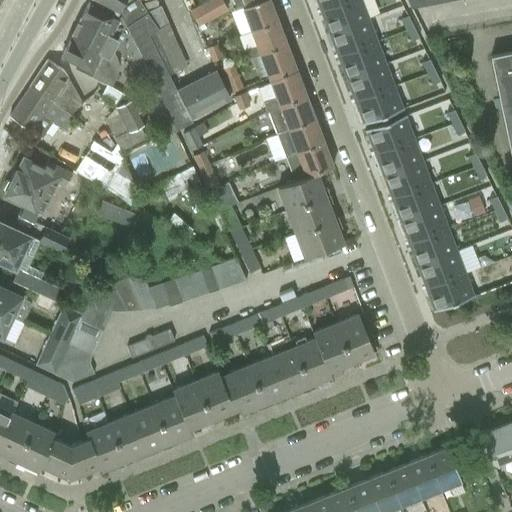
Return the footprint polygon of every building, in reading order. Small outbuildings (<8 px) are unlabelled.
[(131,57),(136,48),(121,17),(96,0),(89,0),(79,20),(110,37),(106,44),(113,47),(125,53),(124,54),(131,57)] [(96,0),(121,17),(136,48),(136,47),(162,102),(176,131),(191,123),(189,119),(174,89),(167,74),(148,36),(158,28),(147,13),(139,0),(96,0)] [(221,0),(206,0),(190,9),(198,25),(199,26),(227,11),(221,0)] [(232,0),(236,10),(241,8),(249,31),(276,20),(268,0),(232,0)] [(315,0),(320,11),(349,0),(315,0)] [(360,0),(349,0),(320,11),(328,34),(368,19),(360,0)] [(423,0),(406,0),(411,8),(424,6),(423,0)] [(160,6),(147,13),(158,28),(167,23),(160,6)] [(407,15),(399,19),(405,30),(413,27),(407,15)] [(368,19),(328,34),(337,56),(376,41),(368,19)] [(79,20),(61,55),(62,56),(77,63),(76,66),(81,68),(90,73),(89,75),(109,85),(115,72),(116,64),(114,57),(111,52),(113,47),(106,44),(110,37),(79,20)] [(246,59),(258,54),(285,44),(276,20),(249,31),(255,45),(243,50),(246,59)] [(413,27),(405,30),(410,42),(418,38),(413,27)] [(376,41),(337,56),(345,78),(385,63),(376,41)] [(217,44),(206,49),(212,62),(222,57),(217,44)] [(285,44),(258,54),(267,78),(268,80),(295,70),(294,68),(285,44)] [(511,50),(490,55),(511,153),(511,152),(511,50)] [(47,59),(29,86),(72,115),(80,102),(79,101),(80,99),(68,76),(63,70),(57,66),(47,59)] [(429,59),(421,63),(426,74),(434,70),(429,59)] [(385,63),(345,78),(354,100),(393,85),(385,63)] [(215,69),(174,89),(189,119),(229,99),(215,69)] [(274,98),(263,102),(266,111),(268,110),(305,96),(296,72),(295,70),(268,80),(269,83),(274,98)] [(434,70),(426,74),(432,85),(439,81),(434,70)] [(237,75),(225,79),(231,92),(242,88),(237,75)] [(393,85),(354,100),(362,123),(361,123),(362,125),(403,109),(403,107),(402,108),(393,85)] [(29,86),(9,116),(10,116),(23,125),(31,131),(41,137),(52,122),(65,130),(73,117),(71,115),(72,115),(29,86)] [(244,92),(233,96),(238,110),(249,106),(244,92)] [(268,110),(277,134),(314,120),(305,96),(268,110)] [(113,137),(119,150),(144,137),(139,126),(146,123),(134,98),(115,107),(127,131),(113,137)] [(453,110),(445,113),(451,124),(459,121),(453,109),(453,110)] [(405,114),(364,130),(364,132),(366,131),(374,154),(413,139),(405,116),(406,116),(405,114)] [(277,134),(276,135),(285,157),(296,153),(323,143),(314,120),(277,134)] [(459,121),(451,124),(456,136),(464,132),(459,121)] [(193,129),(183,133),(191,150),(201,145),(193,129)] [(413,139),(374,154),(382,176),(422,161),(413,139)] [(296,153),(285,157),(285,158),(293,180),(294,181),(316,173),(332,168),(323,144),(323,143),(296,153)] [(193,156),(192,156),(198,169),(209,164),(202,151),(193,156)] [(475,153),(467,157),(472,168),(480,164),(475,153)] [(85,156),(76,171),(103,188),(112,173),(85,156)] [(18,215),(32,223),(38,213),(39,213),(55,183),(64,187),(71,174),(46,161),(42,168),(23,158),(11,180),(5,180),(1,188),(5,193),(4,195),(23,205),(18,215)] [(422,161),(382,176),(391,198),(430,183),(422,161)] [(209,164),(198,169),(204,182),(215,178),(209,164)] [(480,164),(472,168),(478,179),(485,175),(480,164)] [(325,197),(316,173),(294,181),(277,188),(286,212),(325,197)] [(118,174),(105,189),(131,205),(137,194),(133,184),(118,174)] [(151,187),(131,180),(133,184),(137,194),(151,187)] [(430,183),(391,198),(399,220),(439,206),(430,183)] [(207,197),(213,211),(223,206),(216,192),(207,197)] [(496,196),(488,200),(493,211),(501,207),(496,196)] [(334,220),(325,197),(286,212),(294,235),(334,220)] [(478,197),(466,201),(472,216),(484,212),(478,197)] [(101,201),(96,213),(131,228),(136,216),(101,201)] [(219,210),(228,229),(239,224),(230,206),(219,210)] [(439,206),(399,220),(408,243),(447,228),(439,206)] [(501,207),(493,211),(499,222),(507,218),(501,207)] [(183,238),(192,227),(172,211),(163,223),(183,238)] [(334,220),(294,235),(303,258),(343,243),(334,220)] [(0,262),(14,268),(28,236),(0,223),(0,262)] [(38,238),(62,250),(68,237),(43,226),(38,238)] [(447,228),(408,243),(416,265),(456,250),(447,228)] [(231,234),(249,273),(259,268),(241,229),(231,234)] [(456,250),(416,265),(425,287),(464,272),(456,250)] [(234,257),(222,261),(230,285),(245,280),(234,257)] [(222,261),(209,265),(218,289),(230,285),(222,261)] [(209,265),(197,270),(205,293),(218,289),(209,265)] [(19,269),(13,282),(63,305),(69,292),(19,269)] [(140,270),(126,276),(138,305),(152,299),(147,287),(140,270)] [(197,270),(185,274),(193,297),(205,293),(197,270)] [(464,272),(425,287),(433,309),(432,310),(432,312),(474,296),(474,294),(472,295),(464,272)] [(185,274),(172,278),(180,302),(193,297),(185,274)] [(126,276),(113,282),(123,305),(125,310),(138,305),(126,276)] [(172,278),(160,283),(167,304),(168,306),(180,302),(172,278)] [(323,286),(327,296),(347,288),(343,278),(323,286)] [(113,282),(92,290),(111,310),(123,305),(113,282)] [(160,283),(147,287),(152,299),(155,308),(167,304),(160,283)] [(0,312),(11,317),(20,297),(0,287),(0,312)] [(322,299),(317,288),(298,296),(302,306),(322,299)] [(92,290),(85,306),(106,320),(111,310),(92,290)] [(302,306),(298,296),(279,304),(283,314),(302,306)] [(63,305),(48,334),(67,343),(73,332),(78,321),(81,314),(63,305)] [(85,306),(81,314),(78,321),(101,331),(106,320),(85,306)] [(273,306),(253,314),(257,325),(277,317),(273,306)] [(0,312),(0,336),(14,343),(23,323),(11,317),(0,312)] [(253,314),(234,322),(238,332),(257,325),(253,314)] [(357,314),(335,323),(351,362),(373,353),(357,314)] [(101,331),(78,321),(73,332),(96,342),(101,331)] [(313,332),(312,332),(314,338),(328,371),(351,362),(335,323),(313,332)] [(208,333),(212,343),(233,335),(228,324),(208,333)] [(149,334),(146,335),(152,348),(173,340),(168,328),(150,336),(149,334)] [(73,332),(66,346),(91,352),(96,342),(73,332)] [(48,334),(34,364),(53,373),(58,363),(66,346),(67,343),(48,334)] [(152,348),(146,335),(143,337),(144,338),(126,346),(130,357),(152,348)] [(182,343),(187,353),(207,345),(202,335),(182,343)] [(314,338),(292,347),(308,386),(311,385),(331,377),(328,371),(314,338)] [(181,356),(177,345),(158,353),(163,363),(181,356)] [(66,346),(58,363),(89,362),(91,352),(66,346)] [(292,347),(270,356),(286,395),(308,386),(292,347)] [(163,363),(158,353),(138,361),(142,371),(163,363)] [(0,355),(0,368),(3,370),(8,359),(0,355)] [(270,356),(248,365),(264,404),(286,395),(270,356)] [(13,362),(8,372),(26,381),(32,371),(13,362)] [(58,363),(53,373),(71,381),(93,372),(89,362),(58,363)] [(132,363),(113,371),(117,381),(136,374),(132,363)] [(248,365),(225,374),(239,408),(241,413),(264,404),(248,365)] [(26,381),(24,386),(43,395),(51,380),(32,371),(26,381)] [(113,371),(93,379),(100,396),(120,388),(117,381),(113,371)] [(217,371),(198,379),(214,418),(239,408),(225,374),(219,376),(217,371)] [(173,389),(172,390),(174,396),(175,396),(188,429),(189,428),(214,418),(198,379),(184,385),(173,389)] [(88,381),(70,388),(77,405),(94,398),(88,381)] [(57,383),(49,398),(63,405),(67,399),(63,386),(57,383)] [(174,396),(153,405),(169,443),(191,434),(189,428),(188,429),(175,396),(174,396)] [(130,414),(146,452),(169,443),(153,405),(130,414)] [(0,440),(13,414),(0,407),(0,440)] [(36,424),(13,414),(0,440),(0,453),(16,462),(36,424)] [(130,414),(108,423),(124,461),(146,452),(130,414)] [(124,461),(108,423),(85,432),(88,439),(100,466),(101,471),(124,461)] [(56,434),(36,424),(16,462),(38,472),(41,466),(56,434)] [(511,434),(508,424),(485,433),(492,451),(488,452),(493,465),(511,457),(511,445),(511,443),(511,442),(511,434)] [(100,466),(88,439),(70,446),(54,439),(41,466),(69,479),(100,466)] [(445,447),(427,455),(440,489),(459,481),(459,482),(460,481),(446,446),(445,447)] [(427,455),(406,463),(420,497),(440,489),(427,455)] [(406,463),(386,471),(400,505),(420,497),(406,463)] [(386,471),(366,479),(378,511),(382,511),(400,505),(386,471)] [(378,511),(366,479),(345,487),(355,511),(378,511)] [(355,511),(345,487),(325,495),(331,511),(355,511)] [(331,511),(325,495),(305,503),(307,511),(331,511)] [(307,511),(305,503),(284,511),(307,511)]
